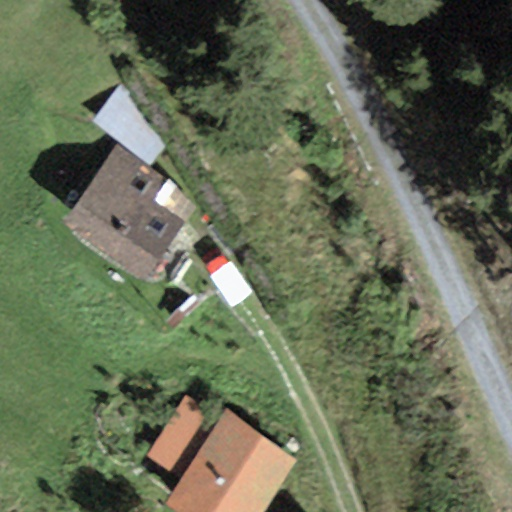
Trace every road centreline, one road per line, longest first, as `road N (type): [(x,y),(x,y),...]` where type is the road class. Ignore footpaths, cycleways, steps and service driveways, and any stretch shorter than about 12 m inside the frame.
road 1 (track): [(511,431),(356,82),(303,0)]
road 2 (track): [(240,280),(323,432),(352,511)]
